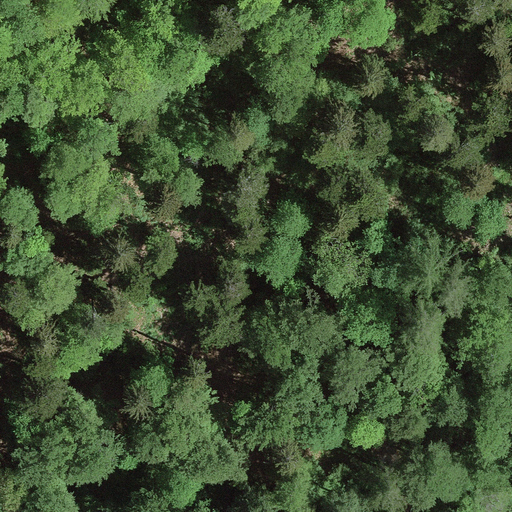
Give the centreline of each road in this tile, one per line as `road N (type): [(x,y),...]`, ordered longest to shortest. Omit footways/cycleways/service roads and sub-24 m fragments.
road 1 (track): [(378,0),(306,114),(218,395),(374,437),(395,465),(399,511)]
road 2 (track): [(218,395),(49,387),(0,396)]
